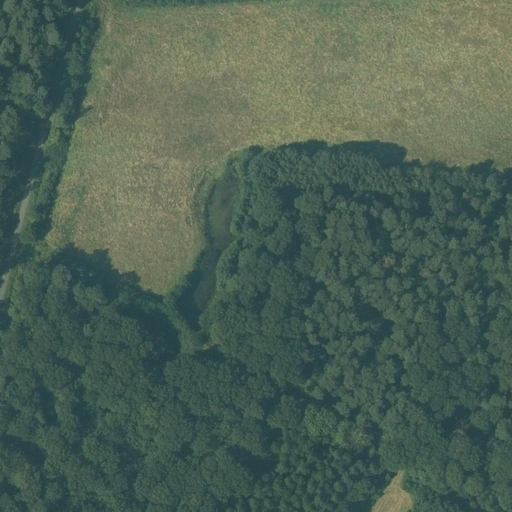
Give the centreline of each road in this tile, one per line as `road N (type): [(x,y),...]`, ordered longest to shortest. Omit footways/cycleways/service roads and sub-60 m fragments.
road 1 (unclassified): [(0,305),(87,0)]
road 2 (unclassified): [(0,438),(103,511)]
